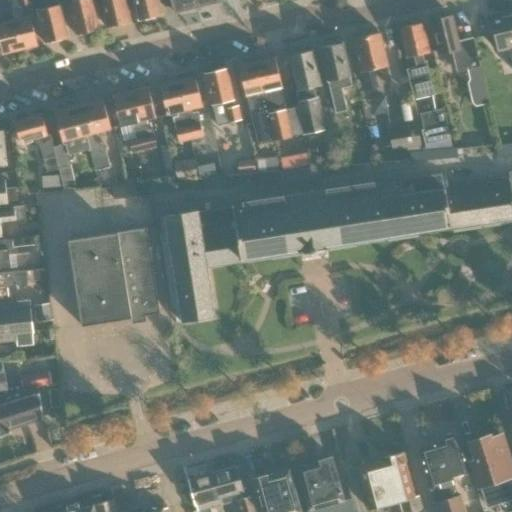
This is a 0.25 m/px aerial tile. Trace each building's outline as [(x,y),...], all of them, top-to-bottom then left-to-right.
[(18,0),(23,18),(13,20),(20,50),(37,46),(30,16),(34,15),(30,0),(18,0)] [(37,11),(45,43),(68,38),(60,5),(64,4),(63,0),(46,0),(48,8),(37,11)] [(78,0),(68,2),(76,35),(99,30),(92,0),(78,0)] [(100,0),(107,28),(131,22),(125,0),(100,0)] [(157,0),(133,0),(139,20),(161,15),(157,0)] [(170,0),(173,12),(197,7),(195,0),(170,0)] [(511,63),(511,17),(510,11),(489,17),(497,51),(509,48),(511,63)] [(0,44),(2,54),(20,50),(13,20),(2,23),(0,13),(0,44)] [(452,16),(430,21),(438,55),(452,52),(455,65),(457,72),(468,69),(480,66),(473,38),(458,41),(452,16)] [(400,28),(407,58),(414,56),(416,67),(406,69),(414,100),(434,95),(426,62),(424,62),(422,54),(429,53),(422,23),(400,28)] [(380,33),(354,39),(362,72),(363,72),(366,88),(377,85),(373,70),(388,66),(380,33)] [(329,47),(320,49),(331,95),(327,96),(330,108),(346,105),(340,79),(350,76),(342,43),(338,44),(335,43),(331,44),(329,47)] [(290,56),(297,90),(296,90),(298,102),(305,134),(324,130),(320,110),(319,110),(316,98),(314,91),(312,92),(311,88),(320,86),(312,51),(308,52),(305,51),(300,52),(298,54),(290,56)] [(275,58),(257,62),(275,141),(303,135),(301,124),(289,127),(280,88),(282,88),(275,58)] [(259,145),(275,141),(257,62),(238,66),(246,96),(247,96),(259,145)] [(480,66),(468,69),(470,80),(475,78),(480,101),(488,99),(480,66)] [(205,74),(217,126),(241,120),(238,106),(236,106),(227,69),(205,74)] [(195,77),(178,81),(190,139),(203,136),(200,122),(198,111),(192,112),(192,108),(203,105),(195,77)] [(179,142),(190,139),(178,81),(160,85),(167,115),(177,113),(178,116),(173,118),(179,142)] [(148,88),(131,92),(144,150),(157,147),(152,129),(149,130),(147,120),(155,118),(148,88)] [(144,150),(131,92),(113,96),(124,141),(129,140),(132,153),(144,150)] [(92,133),(87,135),(90,149),(95,170),(109,166),(100,131),(111,129),(103,98),(85,103),(88,117),(92,133)] [(68,155),(90,149),(87,135),(92,133),(88,117),(85,103),(55,111),(64,145),(66,145),(68,155)] [(420,115),(424,130),(447,124),(443,109),(420,115)] [(59,169),(54,148),(51,135),(47,136),(41,115),(14,122),(20,143),(23,143),(23,145),(32,142),(32,140),(38,138),(44,161),(56,158),(59,169)] [(424,144),(450,138),(447,124),(424,130),(421,131),(424,144)] [(389,129),(392,150),(420,146),(417,125),(389,129)] [(66,145),(64,145),(54,148),(59,169),(71,166),(68,155),(66,145)] [(504,145),(495,146),(496,154),(496,157),(505,157),(504,145)] [(457,149),(445,150),(446,159),(458,158),(457,149)] [(445,150),(433,151),(434,160),(446,159),(445,150)] [(433,151),(421,152),(422,161),(434,160),(433,151)] [(283,156),(284,167),(310,164),(309,152),(283,156)] [(421,152),(409,153),(410,159),(410,162),(422,161),(421,152)] [(176,179),(196,177),(194,159),(174,161),(176,179)] [(238,172),(255,171),(254,160),(237,162),(238,172)] [(75,185),(70,167),(59,169),(63,187),(75,185)] [(320,168),(313,168),(314,181),(321,181),(322,180),(321,167),(320,168)] [(313,168),(304,169),(305,182),(314,181),(313,168)] [(304,169),(295,170),(297,183),(305,182),(304,169)] [(287,170),(278,171),(279,184),(288,183),(287,170)] [(295,170),(287,170),(288,183),(297,183),(295,170)] [(266,172),(254,173),(254,184),(255,186),(267,185),(266,172)] [(242,259),(301,250),(301,254),(327,250),(326,246),(450,226),(450,229),(511,218),(511,193),(511,186),(510,179),(443,189),(441,174),(401,180),(401,179),(165,216),(181,322),(215,317),(207,266),(243,261),(242,259)] [(42,177),(43,189),(60,187),(59,176),(42,177)] [(219,176),(210,177),(211,190),(220,189),(219,176)] [(227,176),(219,176),(220,189),(229,189),(229,188),(227,176)] [(210,177),(202,178),(203,190),(203,191),(211,190),(210,177)] [(16,188),(6,189),(5,181),(0,181),(0,204),(7,203),(7,202),(17,201),(16,188)] [(175,181),(166,182),(167,193),(176,193),(175,181)] [(158,182),(149,183),(150,195),(158,194),(158,182)] [(166,182),(158,182),(158,194),(167,193),(166,182)] [(113,186),(114,199),(150,196),(148,183),(113,186)] [(13,207),(13,211),(0,212),(0,236),(1,237),(0,224),(0,221),(26,219),(24,205),(13,207)] [(146,228),(68,240),(81,326),(160,313),(146,228)] [(0,268),(11,268),(9,255),(44,251),(42,236),(0,240),(0,268)] [(26,271),(0,273),(0,300),(9,300),(8,288),(27,286),(26,271)] [(0,342),(16,341),(15,335),(33,333),(30,310),(29,300),(0,302),(0,342)] [(51,320),(49,304),(34,306),(36,322),(51,320)] [(45,340),(54,339),(53,329),(44,330),(45,340)] [(0,389),(6,389),(7,393),(23,389),(21,377),(5,380),(2,365),(0,365),(0,389)] [(42,386),(39,374),(21,377),(24,389),(42,386)] [(0,435),(11,432),(9,429),(43,418),(39,387),(0,395),(0,435)] [(465,511),(460,495),(455,497),(450,484),(454,483),(452,476),(469,471),(458,436),(457,436),(452,433),(444,436),(441,441),(441,442),(418,449),(438,511),(465,511)] [(489,435),(470,441),(478,466),(474,468),(480,486),(485,501),(504,495),(506,501),(511,499),(511,467),(501,435),(490,438),(489,435)] [(357,467),(368,510),(388,505),(389,511),(401,511),(398,502),(408,499),(411,511),(423,511),(418,496),(414,498),(403,453),(382,458),(383,460),(357,467)] [(297,468),(308,511),(343,501),(343,500),(332,458),(314,463),(297,468)] [(236,467),(212,473),(221,504),(237,500),(240,511),(255,511),(256,511),(252,496),(245,498),(236,467)] [(300,511),(289,470),(272,475),(272,474),(254,479),(262,511),(300,511)] [(222,511),(221,505),(221,504),(212,473),(189,480),(198,511),(210,508),(211,511),(222,511)] [(354,511),(351,498),(343,500),(343,501),(344,506),(342,506),(343,511),(354,511)] [(169,511),(168,508),(152,511),(116,511),(113,500),(68,511),(169,511)]
